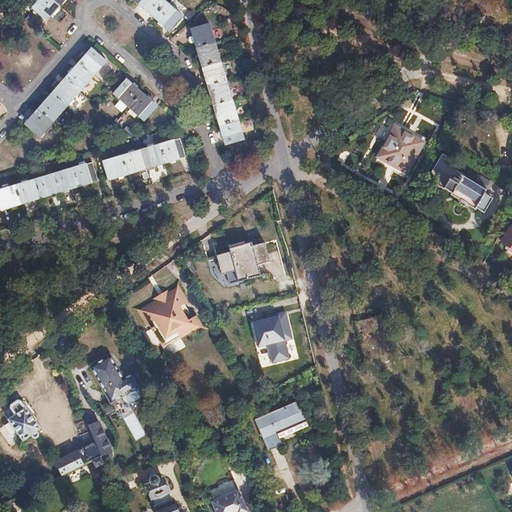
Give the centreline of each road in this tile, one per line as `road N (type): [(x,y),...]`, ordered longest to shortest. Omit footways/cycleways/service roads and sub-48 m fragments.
road 1 (residential): [(365,501),(283,159)]
road 2 (residential): [(0,359),(283,159)]
road 3 (residential): [(0,245),(283,159)]
road 4 (residential): [(511,297),(283,159)]
road 5 (residential): [(283,159),(491,12)]
road 6 (unknown): [(511,79),(305,0)]
road 7 (residential): [(283,159),(243,0)]
road 8 (residential): [(365,501),(511,434)]
